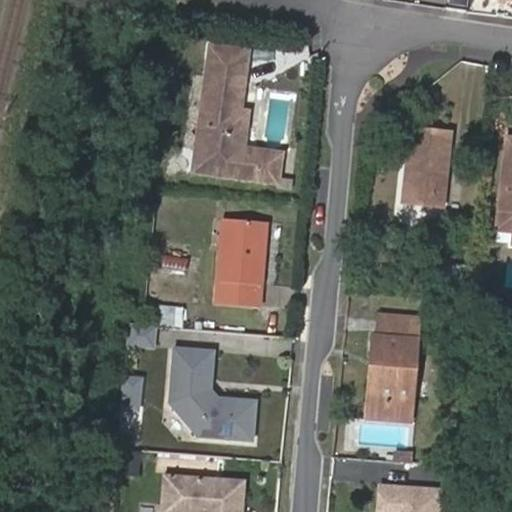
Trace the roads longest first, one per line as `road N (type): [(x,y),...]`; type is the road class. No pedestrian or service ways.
road 1 (residential): [(350,95),(311,511)]
road 2 (residential): [(412,23),(249,0)]
